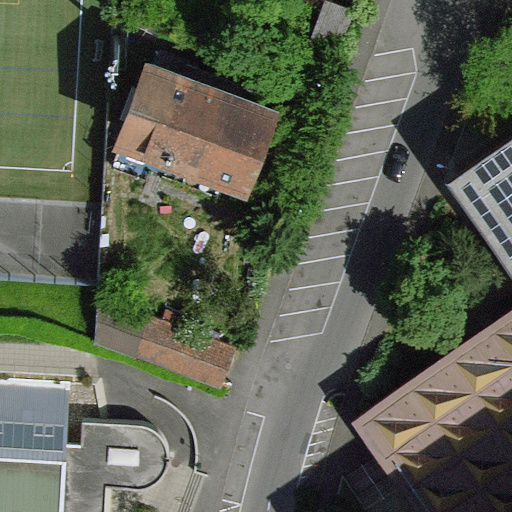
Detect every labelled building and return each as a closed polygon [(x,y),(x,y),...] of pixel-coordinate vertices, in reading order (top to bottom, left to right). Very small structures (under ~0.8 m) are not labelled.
[(243,179),(269,109),(153,63),(127,135),(243,179)] [(511,131),(458,167),(511,247),(511,131)] [(221,383),(234,347),(125,309),(111,343),(221,383)] [(511,511),(511,313),(364,415),(430,511),(511,511)] [(64,511),(69,440),(71,383),(0,379),(0,511),(64,511)] [(69,440),(64,511),(111,511),(113,485),(147,486),(164,475),(171,457),(169,442),(161,428),(145,421),(85,417),(83,441),(69,440)]
